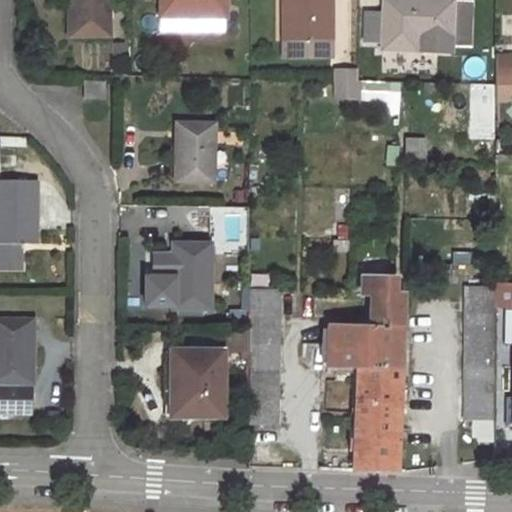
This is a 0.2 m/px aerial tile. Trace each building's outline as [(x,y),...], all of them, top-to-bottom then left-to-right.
[(106,36),(106,0),(66,0),(67,35),(106,36)] [(223,16),(223,0),(159,0),(160,17),(223,16)] [(330,55),(330,0),(281,0),(281,55),(330,55)] [(452,3),(452,1),(419,0),(382,0),(381,48),(450,50),(450,48),(452,3)] [(470,4),(452,3),(450,48),(468,48),(470,4)] [(511,57),(494,57),(494,87),(507,87),(511,82),(511,57)] [(356,70),(336,70),(335,97),(355,98),(356,82),(356,70)] [(104,100),(103,82),(82,82),(82,100),(104,100)] [(505,102),(511,82),(507,87),(494,87),(494,102),(505,102)] [(210,182),(211,127),(174,127),(173,181),(210,182)] [(34,245),(34,182),(0,180),(0,256),(4,256),(4,244),(21,244),(34,245)] [(4,256),(21,256),(21,244),(4,244),(4,256)] [(208,309),(208,246),(171,245),(171,280),(145,279),(146,306),(171,306),(171,309),(208,309)] [(395,474),(402,295),(393,295),(394,280),(360,278),(360,295),(368,295),(367,325),(327,324),(326,369),(355,370),(351,472),(395,474)] [(493,287),(464,287),(464,420),(471,421),(471,434),(474,435),(474,441),(492,442),(493,287)] [(277,425),(278,290),(248,289),(248,329),(247,351),(247,424),(277,425)] [(0,318),(0,414),(9,415),(9,385),(30,386),(33,386),(34,319),(0,318)] [(228,329),(227,351),(247,351),(248,329),(228,329)] [(220,415),(221,354),(169,353),(169,416),(220,415)] [(9,415),(29,415),(30,386),(9,385),(9,415)] [(256,468),(257,436),(247,436),(246,467),(256,468)]
